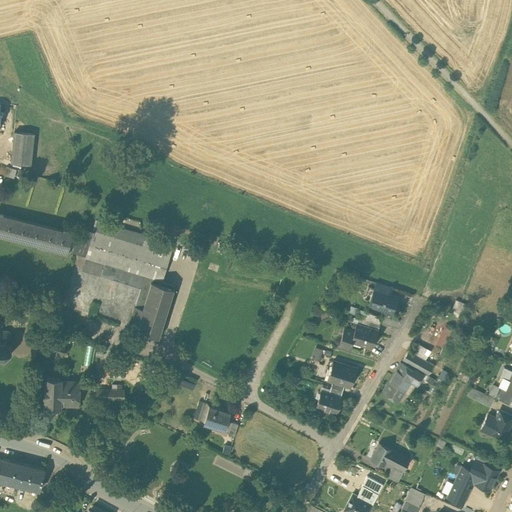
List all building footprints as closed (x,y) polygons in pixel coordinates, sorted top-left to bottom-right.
[(34,133),(14,131),(11,161),(30,163),(34,133)] [(16,169),(7,166),(4,173),(5,173),(4,174),(13,177),(16,169)] [(62,233),(2,218),(3,215),(0,213),(0,233),(3,234),(11,236),(17,238),(17,237),(25,239),(24,240),(30,241),(38,242),(37,246),(43,247),(43,246),(60,250),(59,251),(66,253),(66,252),(69,240),(72,231),(63,228),(62,233)] [(172,243),(96,220),(82,267),(119,278),(122,269),(144,275),(144,274),(152,276),(150,281),(159,284),(160,280),(172,243)] [(76,242),(69,240),(66,252),(72,254),(76,242)] [(144,275),(122,269),(119,278),(141,284),(144,275)] [(159,284),(150,281),(150,282),(151,282),(143,308),(134,306),(132,313),(141,315),(137,328),(135,328),(135,329),(158,336),(158,335),(157,335),(171,289),(172,289),(174,284),(160,280),(159,284)] [(397,296),(377,289),(371,306),(391,312),(397,296)] [(457,299),(453,310),(458,312),(463,301),(457,299)] [(381,317),(367,312),(365,319),(379,324),(381,317)] [(379,324),(365,319),(363,325),(377,330),(379,324)] [(363,325),(356,323),(353,331),(350,341),(371,347),(377,330),(363,325)] [(445,326),(436,343),(445,348),(454,331),(445,326)] [(353,331),(344,327),(339,344),(349,347),(350,341),(353,331)] [(0,329),(0,357),(3,357),(4,359),(5,359),(5,357),(9,353),(11,354),(12,352),(10,352),(10,346),(12,345),(11,343),(9,344),(5,341),(6,340),(8,340),(10,337),(11,338),(12,337),(11,336),(10,333),(12,333),(12,332),(10,332),(8,330),(9,329),(8,329),(7,330),(2,330),(1,328),(0,329)] [(65,342),(63,342),(64,336),(56,334),(55,339),(53,339),(53,340),(52,339),(51,341),(48,340),(46,349),(49,349),(48,351),(49,351),(49,352),(51,353),(49,358),(58,360),(59,355),(61,356),(61,355),(62,355),(63,353),(65,354),(68,346),(65,345),(65,343),(64,343),(65,342)] [(431,350),(416,343),(412,352),(427,359),(431,350)] [(319,359),(323,348),(316,345),(312,356),(319,359)] [(433,365),(408,352),(403,363),(428,376),(433,365)] [(341,363),(333,360),(327,379),(344,384),(350,386),(356,367),(355,367),(355,368),(341,363)] [(416,372),(401,363),(385,389),(401,399),(416,372)] [(504,368),(499,377),(508,381),(511,372),(504,368)] [(61,377),(45,376),(45,386),(44,386),(43,395),(44,396),(44,405),(60,406),(60,403),(78,403),(78,380),(61,380),(61,377)] [(344,384),(332,381),(330,386),(342,390),(344,384)] [(342,390),(330,386),(328,392),(340,396),(342,390)] [(505,389),(499,386),(494,397),(509,404),(511,396),(511,392),(505,389)] [(493,398),(472,388),(469,396),(490,406),(493,398)] [(328,392),(320,390),(315,407),(335,413),(340,396),(328,392)] [(228,412),(209,406),(204,422),(223,428),(228,412)] [(511,418),(511,416),(500,410),(496,418),(488,414),(481,428),(503,438),(511,418)] [(231,421),(228,434),(234,436),(238,423),(231,421)] [(392,448),(380,442),(371,459),(383,465),(386,461),(393,464),(399,453),(392,449),(392,448)] [(409,458),(399,452),(393,464),(388,476),(398,481),(409,458)] [(488,459),(476,454),(473,460),(483,464),(484,463),(486,464),(488,459)] [(32,466),(2,458),(2,459),(0,469),(0,489),(13,493),(16,484),(39,489),(44,468),(35,466),(35,465),(33,464),(32,466)] [(484,463),(483,464),(473,460),(469,470),(467,469),(464,476),(489,488),(497,469),(486,464),(484,463)] [(457,462),(453,471),(457,473),(461,464),(457,462)] [(462,466),(459,474),(464,476),(467,469),(468,469),(462,466)] [(415,511),(425,493),(411,487),(401,511),(403,511),(415,511)] [(367,511),(372,503),(352,493),(343,509),(348,511),(367,511)]
